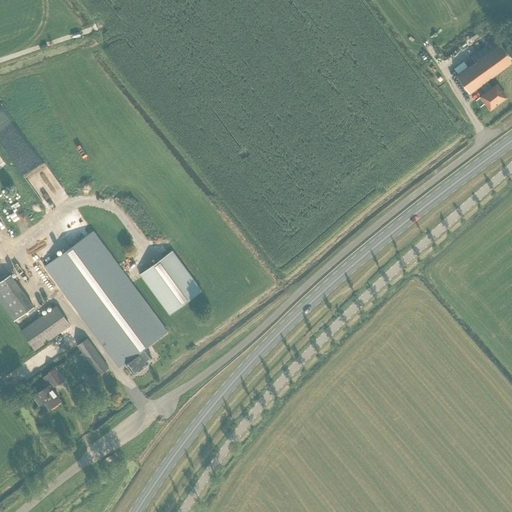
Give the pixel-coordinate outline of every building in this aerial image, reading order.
[(511,60),(496,39),(476,54),(480,59),(456,77),(469,94),(481,86),(486,93),(480,97),(490,110),(506,98),(496,85),(492,88),(487,82),(511,62),(511,60)] [(123,363),(133,375),(148,364),(147,363),(152,359),(145,348),(167,332),(130,282),(93,231),(64,253),(56,259),(45,267),(81,317),(118,366),(123,363)] [(52,254),(56,259),(64,253),(61,248),(52,254)] [(202,291),(172,251),(140,275),(170,315),(202,291)] [(35,309),(10,275),(0,281),(0,302),(15,323),(35,309)] [(21,331),(35,351),(70,326),(56,306),(21,331)] [(77,346),(98,375),(108,368),(87,339),(77,346)] [(49,409),(60,401),(50,387),(56,383),(58,385),(64,380),(55,368),(49,373),(42,378),(45,382),(41,384),(44,389),(38,394),(33,397),(39,406),(44,402),(49,409)]
